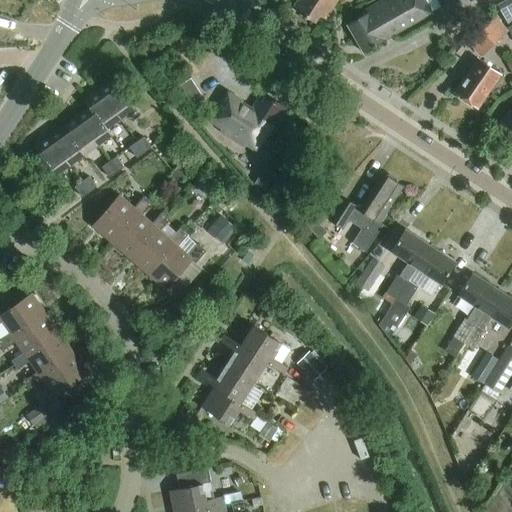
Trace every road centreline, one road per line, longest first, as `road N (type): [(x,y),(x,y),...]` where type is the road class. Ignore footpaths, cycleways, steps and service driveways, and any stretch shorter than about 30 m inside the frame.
road 1 (tertiary): [(511,202),(204,0)]
road 2 (residential): [(131,465),(125,338),(112,308),(88,280),(0,234)]
road 3 (residential): [(381,511),(353,479),(284,486),(234,453),(131,465)]
road 4 (unclassified): [(0,131),(85,0)]
